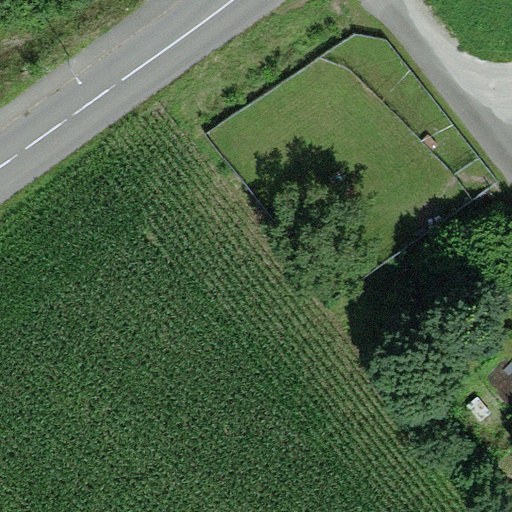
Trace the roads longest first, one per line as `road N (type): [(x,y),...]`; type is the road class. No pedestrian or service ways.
road 1 (tertiary): [(216,0),(0,165)]
road 2 (track): [(399,0),(511,149)]
